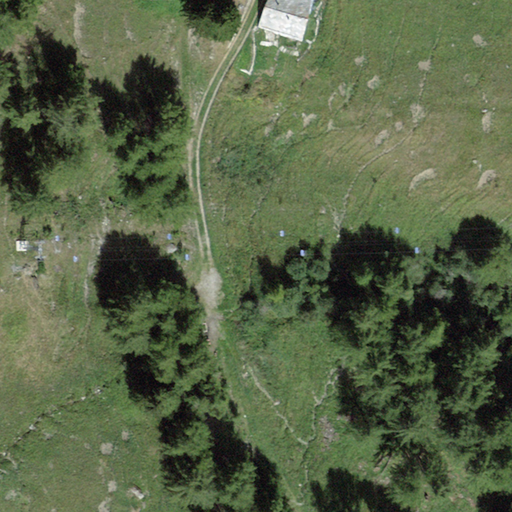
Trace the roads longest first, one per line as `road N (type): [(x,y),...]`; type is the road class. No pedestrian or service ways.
road 1 (track): [(205,259),(190,148),(258,0)]
road 2 (track): [(194,0),(184,35),(190,148)]
